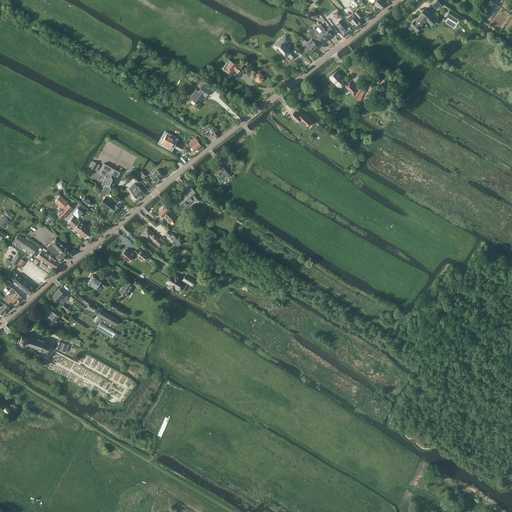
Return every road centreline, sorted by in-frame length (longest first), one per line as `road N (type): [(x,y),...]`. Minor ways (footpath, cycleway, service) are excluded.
road 1 (tertiary): [(0,325),(397,0)]
road 2 (track): [(0,371),(231,511)]
